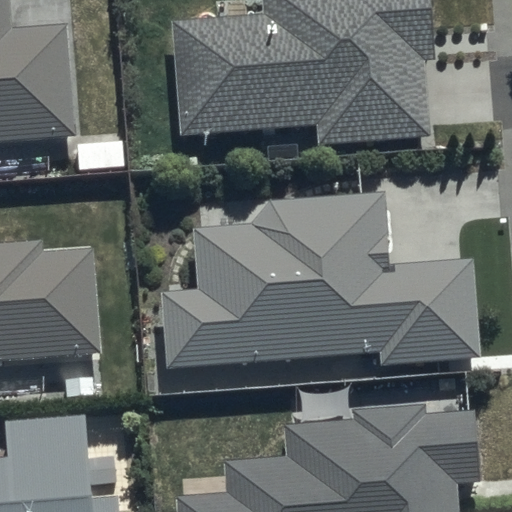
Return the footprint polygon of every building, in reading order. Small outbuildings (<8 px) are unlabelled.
[(7,0),(0,0),(0,142),(73,138),(65,27),(10,31),(7,0)] [(256,0),(257,13),(169,20),(178,138),(317,127),(318,149),(429,141),(423,61),(434,60),(429,0),(256,0)] [(197,290),(158,293),(163,373),(376,358),(377,373),(485,365),(477,255),(393,261),(388,194),(269,203),(250,225),(192,229),(197,290)] [(0,361),(99,355),(92,252),(42,255),(41,240),(0,243),(0,361)] [(479,486),(474,413),(425,416),(424,407),(353,412),(353,421),(284,425),(286,458),(224,462),(226,496),(177,499),(177,511),(459,511),(458,487),(479,486)] [(8,461),(0,461),(0,511),(119,511),(119,500),(91,502),(85,415),(5,420),(8,461)]
